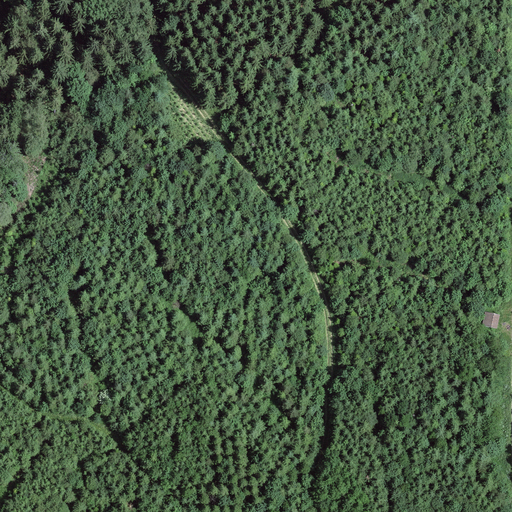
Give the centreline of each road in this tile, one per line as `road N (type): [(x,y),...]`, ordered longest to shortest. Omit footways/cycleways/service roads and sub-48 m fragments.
road 1 (track): [(318,511),(336,373),(330,297),(276,198),(162,58),(159,0)]
road 2 (track): [(183,511),(87,418),(41,414),(0,385)]
road 3 (track): [(162,58),(71,24),(0,29)]
